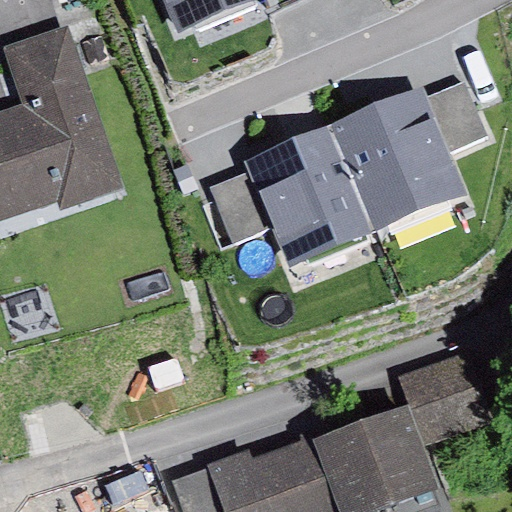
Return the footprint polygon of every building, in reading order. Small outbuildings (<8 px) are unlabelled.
[(162,0),(178,36),(266,0),(162,0)] [(69,31),(4,52),(23,111),(0,118),(0,226),(118,190),(69,31)] [(422,93),(335,130),(380,239),(473,201),(454,157),(487,144),(464,89),(427,105),(422,93)] [(251,177),(216,191),(237,243),(277,226),(297,273),(380,239),(335,130),(334,125),(245,162),(251,177)] [(403,382),(431,450),(511,416),(511,413),(485,349),(403,382)] [(439,511),(410,425),(317,456),(335,511),(439,511)] [(251,461),(174,488),(181,511),(335,511),(317,456),(314,448),(253,469),(251,461)] [(146,475),(120,484),(128,511),(129,511),(155,504),(146,475)]
